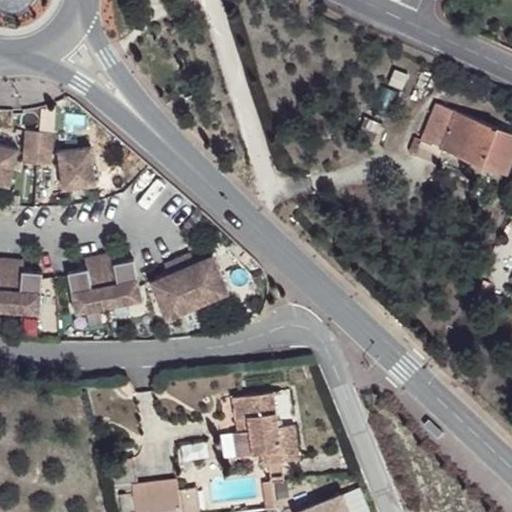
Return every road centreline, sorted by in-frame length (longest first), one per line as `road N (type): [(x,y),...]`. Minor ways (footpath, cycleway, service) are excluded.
road 1 (residential): [(0,352),(182,350),(295,319),(322,335),(396,511)]
road 2 (primary): [(511,465),(159,136)]
road 3 (residential): [(152,213),(115,227),(0,226)]
road 4 (primary): [(29,61),(89,86),(159,136)]
road 5 (primary): [(159,136),(84,8)]
